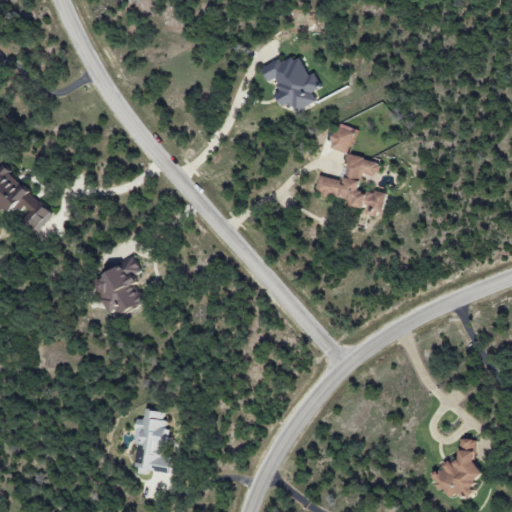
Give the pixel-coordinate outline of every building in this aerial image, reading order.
[(261,69),(269,83),(274,81),(280,92),(275,95),(282,108),(290,104),(295,114),(318,102),(313,92),(322,87),(314,73),(309,76),(298,56),(283,64),(280,59),(261,69)] [(360,130),(340,123),(331,148),(351,155),(360,130)] [(316,194),(348,200),(347,206),(366,210),(365,215),(381,218),(386,194),(374,191),(374,195),(359,192),(363,174),(378,177),(381,163),(350,156),(345,181),(319,176),(316,194)] [(38,234),(55,214),(1,166),(0,166),(0,209),(6,216),(17,204),(29,214),(23,221),(38,234)] [(94,279),(110,313),(118,309),(121,315),(146,303),(134,276),(142,272),(136,259),(94,279)] [(134,468),(169,473),(172,456),(162,454),(163,443),(169,444),(171,429),(164,428),(167,413),(146,409),(144,421),(137,420),(133,444),(138,444),(134,468)] [(477,442),(460,439),(456,465),(442,463),(440,474),(436,473),(433,493),(471,499),(475,478),(479,478),(481,466),(473,465),(477,442)]
